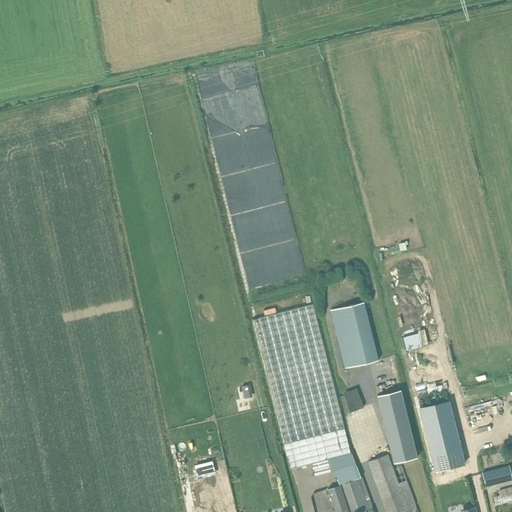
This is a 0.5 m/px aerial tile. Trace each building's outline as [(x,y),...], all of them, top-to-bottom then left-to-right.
[(163,45),(151,48),(152,54),(164,51),(163,45)] [(364,302),(330,310),(345,368),(378,360),(364,302)] [(351,453),(313,304),(252,320),(290,469),(311,463),(315,476),(330,472),(329,469),(330,469),(327,459),(351,453)] [(402,336),(405,349),(427,344),(424,330),(402,336)] [(348,390),(343,392),(347,403),(346,403),(350,413),(364,407),(356,388),(349,391),(348,390)] [(400,389),(376,395),(393,463),(417,457),(400,389)] [(433,403),(442,400),(440,394),(431,396),(433,403)] [(448,400),(419,407),(434,470),(463,463),(448,400)] [(387,454),(368,462),(387,511),(395,511),(407,508),(415,505),(406,480),(398,483),(391,465),(387,454)] [(347,455),(330,459),(333,471),(350,466),(347,455)] [(486,486),(511,479),(508,464),(482,471),(486,486)] [(459,484),(456,473),(436,478),(439,489),(459,484)] [(349,481),(340,484),(349,511),(357,511),(372,507),(362,477),(358,478),(357,476),(351,478),(348,479),(349,481)] [(349,511),(340,484),(328,488),(335,510),(333,510),(333,511),(349,511)] [(501,498),(511,494),(511,486),(498,490),(501,498)] [(234,511),(231,495),(217,497),(219,511),(234,511)] [(463,511),(478,511),(476,502),(461,505),(463,511)]
